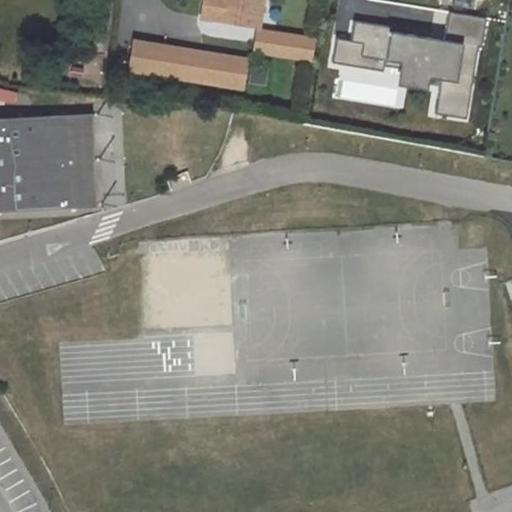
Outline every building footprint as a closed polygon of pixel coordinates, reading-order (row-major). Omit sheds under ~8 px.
[(213,0),(200,0),(199,15),(211,17),(213,0)] [(256,24),(259,0),(213,0),(211,17),(256,24)] [(345,40),(345,41),(363,44),(361,57),(379,60),(405,64),(402,81),(428,86),(429,78),(442,80),(436,115),(467,120),(479,47),(482,48),(487,18),(443,11),(438,40),(384,31),(384,26),(348,21),(345,40)] [(315,38),(257,29),(254,49),(312,58),(315,38)] [(338,39),(330,38),(326,63),(334,64),(338,39)] [(345,40),(338,39),(334,64),(377,71),(379,60),(361,57),(363,44),(345,41),(345,40)] [(133,40),(129,68),(243,86),(247,58),(133,40)] [(88,114),(0,118),(0,208),(77,205),(76,176),(66,176),(65,161),(90,160),(88,114)] [(90,160),(65,161),(66,176),(76,176),(77,205),(93,205),(90,160)]
